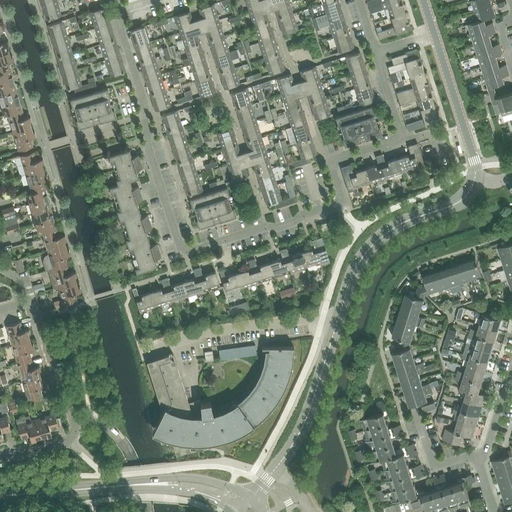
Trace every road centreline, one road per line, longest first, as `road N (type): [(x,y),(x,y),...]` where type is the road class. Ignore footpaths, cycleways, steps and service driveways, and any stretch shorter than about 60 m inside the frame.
road 1 (residential): [(318,210),(192,250),(180,246),(144,134),(119,10)]
road 2 (residential): [(318,210),(341,198),(334,159),(400,131),(374,53)]
road 3 (residential): [(32,302),(53,372),(65,382),(73,433),(62,444),(0,454)]
road 4 (tertiary): [(336,322),(368,249),(394,227),(457,203),(472,183)]
road 5 (residential): [(158,346),(248,326),(336,322)]
road 6 (tertiary): [(274,469),(308,414),(336,322)]
road 7 (tertiary): [(0,497),(156,484)]
road 8 (tertiary): [(472,183),(476,167),(433,34)]
